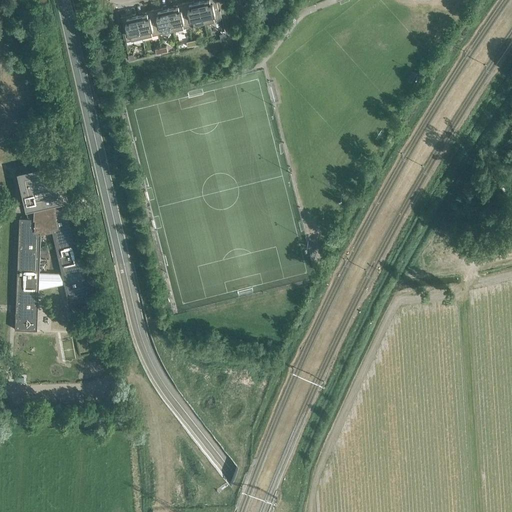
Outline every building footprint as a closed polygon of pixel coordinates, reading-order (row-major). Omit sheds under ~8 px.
[(204,22),(199,1),(194,2),(194,0),(184,3),(189,27),(196,26),(195,25),(204,22)] [(203,0),(199,1),(204,22),(214,20),(214,21),(221,20),(220,18),(222,17),(220,10),(219,11),(216,0),(203,0)] [(174,7),(168,8),(173,30),(182,28),(183,28),(189,27),(184,3),(173,5),(174,7)] [(173,30),(168,8),(163,9),(162,7),(152,10),(158,34),(164,33),(164,32),(173,30)] [(143,14),(137,15),(142,37),(151,35),(151,36),(158,34),(152,10),(142,12),(143,14)] [(142,37),(137,15),(132,17),(131,15),(121,17),(124,32),(123,33),(124,40),(126,39),(126,41),(133,40),(133,39),(142,37)] [(63,283),(68,304),(90,299),(59,162),(16,172),(22,198),(24,210),(26,210),(28,218),(18,217),(14,329),(36,330),(38,289),(63,283)]
